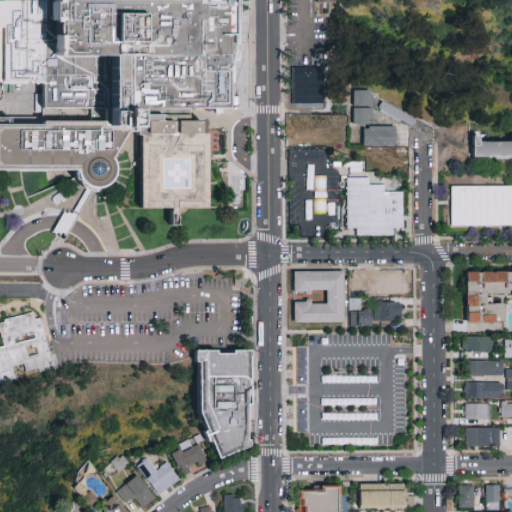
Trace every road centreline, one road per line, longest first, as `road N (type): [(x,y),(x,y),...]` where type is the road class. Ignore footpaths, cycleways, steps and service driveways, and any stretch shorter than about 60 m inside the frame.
road 1 (residential): [(434,511),(433,266),(424,253)]
road 2 (residential): [(269,254),(269,511)]
road 3 (residential): [(269,254),(267,0)]
road 4 (residential): [(269,254),(149,270),(65,269)]
road 5 (residential): [(434,467),(270,468)]
road 6 (residential): [(424,253),(269,254)]
